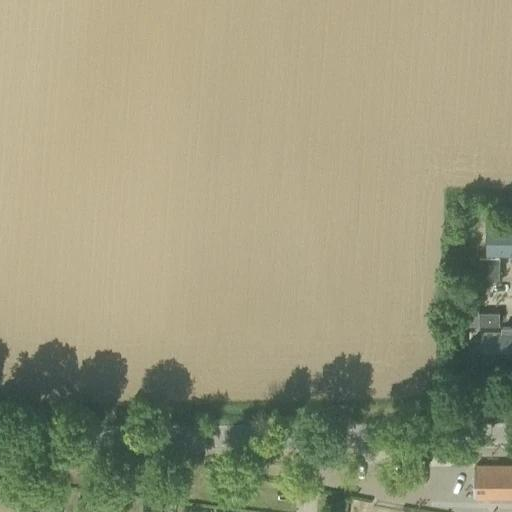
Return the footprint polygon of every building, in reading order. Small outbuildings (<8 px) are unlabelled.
[(511,235),(493,236),(494,253),(511,252),(511,235)] [(500,257),(480,257),(480,269),(500,269),(500,257)] [(480,269),(480,280),(500,280),(500,269),(480,269)] [(511,287),(503,288),(504,299),(511,299),(511,287)] [(480,300),(473,300),(467,300),(467,325),(473,325),(480,325),(480,312),(480,300)] [(500,313),(480,312),(480,325),(500,325),(500,313)] [(511,335),(484,336),(484,353),(511,353),(511,335)] [(511,511),(511,465),(475,466),(475,496),(511,495),(511,511)] [(156,476),(156,496),(160,496),(169,491),(169,481),(160,476),(156,476)]
